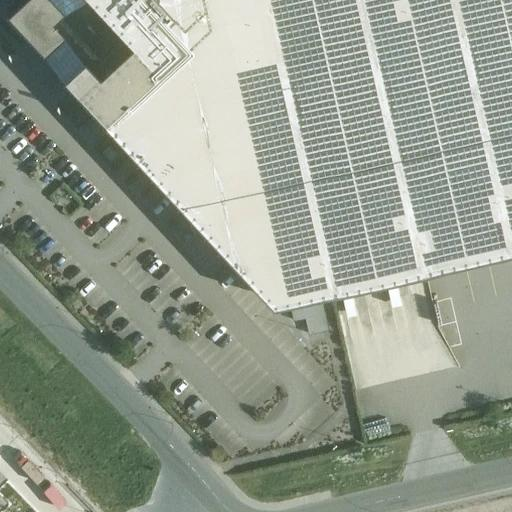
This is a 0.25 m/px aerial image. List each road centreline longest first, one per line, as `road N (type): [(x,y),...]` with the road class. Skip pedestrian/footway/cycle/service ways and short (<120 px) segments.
road 1 (unclassified): [(0,271),(234,511)]
road 2 (unclassified): [(352,511),(511,475)]
road 3 (unknown): [(101,511),(0,409)]
